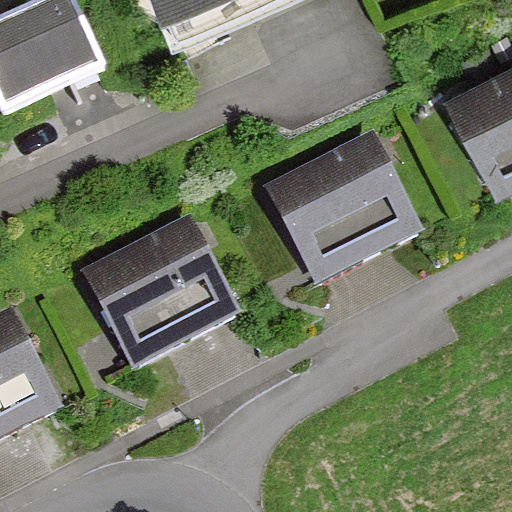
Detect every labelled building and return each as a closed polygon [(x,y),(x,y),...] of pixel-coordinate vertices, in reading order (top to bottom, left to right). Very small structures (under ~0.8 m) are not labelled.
[(69,0),(46,0),(0,20),(0,103),(4,112),(100,70),(69,0)] [(161,0),(166,11),(192,0),(161,0)] [(511,183),(511,63),(450,96),(500,190),(511,183)] [(424,231),(374,138),(271,192),(321,286),(424,231)] [(242,311),(192,218),(89,272),(139,366),(242,311)] [(0,436),(61,404),(11,311),(0,317),(0,436)]
